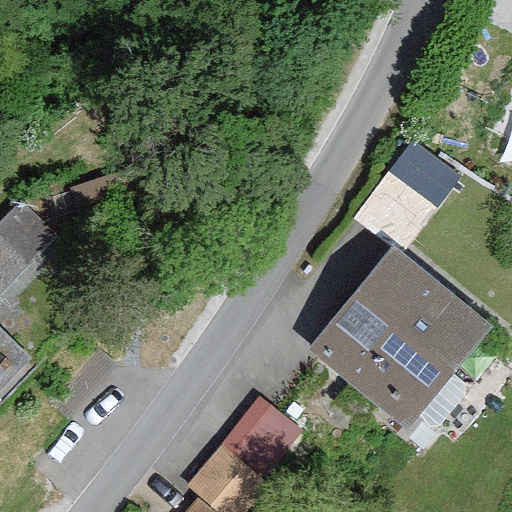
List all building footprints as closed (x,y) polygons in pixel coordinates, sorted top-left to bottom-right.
[(511,53),(496,91),(511,98),(511,53)] [(416,168),(395,156),(383,176),(404,188),(416,168)] [(0,379),(18,362),(0,344),(0,324),(14,310),(2,298),(45,255),(0,210),(0,379)] [(472,333),(378,253),(289,355),(383,436),(472,333)] [(227,511),(289,443),(249,407),(172,492),(185,502),(175,511),(227,511)]
